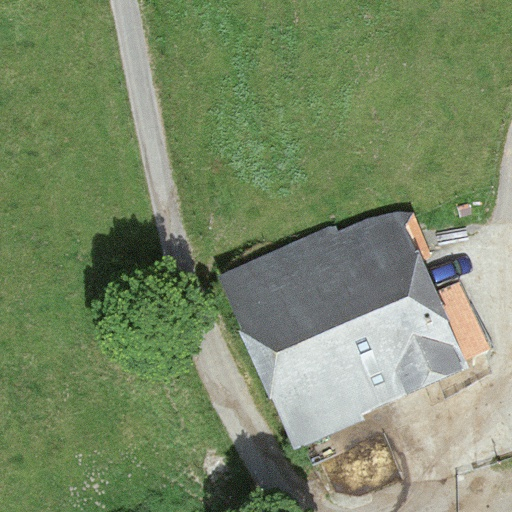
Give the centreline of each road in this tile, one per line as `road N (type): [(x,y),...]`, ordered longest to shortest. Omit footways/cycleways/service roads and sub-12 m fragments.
road 1 (track): [(302,511),(236,415),(175,246),(123,0)]
road 2 (track): [(511,231),(505,372),(465,478)]
